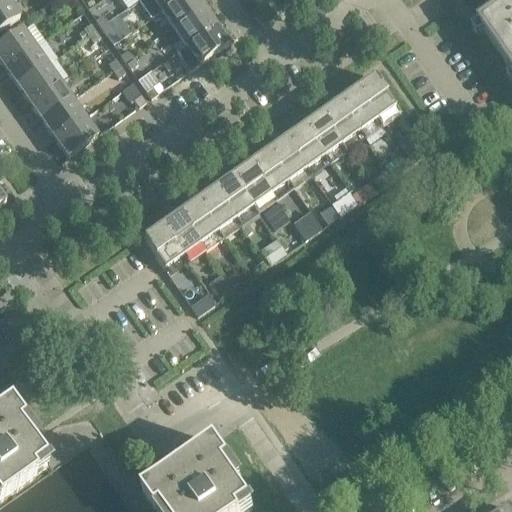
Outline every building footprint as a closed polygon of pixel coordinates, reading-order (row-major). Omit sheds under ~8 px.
[(181,0),(144,0),(139,4),(151,22),(161,15),(181,0)] [(203,12),(194,0),(181,0),(161,15),(173,32),(203,12)] [(0,34),(19,21),(6,3),(0,6),(0,34)] [(511,4),(511,3),(478,26),(511,74),(511,4)] [(215,29),(203,12),(173,32),(186,50),(215,29)] [(102,19),(95,24),(100,31),(107,26),(102,19)] [(112,33),(107,26),(100,31),(105,38),(112,33)] [(95,35),(90,28),(83,33),(88,40),(95,35)] [(228,48),(215,29),(186,50),(199,69),(228,48)] [(0,46),(0,65),(5,72),(34,51),(21,32),(0,46)] [(83,34),(78,37),(83,43),(87,40),(83,34)] [(100,42),(95,35),(88,40),(93,47),(100,42)] [(46,69),(34,51),(5,72),(17,89),(46,69)] [(127,54),(120,59),(125,66),(132,61),(127,54)] [(137,68),(132,61),(125,66),(130,73),(137,68)] [(120,70),(115,63),(108,68),(113,75),(120,70)] [(59,86),(46,69),(17,89),(30,107),(59,86)] [(125,77),(120,70),(113,75),(118,82),(125,77)] [(395,110),(373,80),(362,88),(364,89),(358,93),(357,92),(355,93),(376,123),(395,110)] [(71,104),(59,86),(30,107),(42,124),(71,104)] [(153,90),(145,96),(150,103),(158,98),(153,90)] [(376,123),(355,93),(345,100),(346,102),(340,106),(339,104),(337,105),(359,136),(376,123)] [(145,106),(140,99),(133,104),(138,111),(145,106)] [(84,122),(71,104),(42,124),(54,142),(84,122)] [(359,136),(337,105),(327,113),(328,114),(323,118),(322,116),(320,118),(341,148),(359,136)] [(341,148),(320,118),(309,125),(311,127),(305,131),(304,129),(302,130),(323,161),(341,148)] [(97,140),(84,122),(54,142),(68,161),(97,140)] [(323,161),(302,130),(292,138),(293,139),(288,143),(286,141),(284,143),(306,173),(323,161)] [(306,173),(284,143),(274,150),(275,152),(270,155),(269,154),(267,155),(288,185),(306,173)] [(408,154),(406,155),(415,168),(428,159),(419,146),(408,154)] [(288,185),(267,155),(256,162),(258,164),(252,168),(251,166),(249,168),(270,198),(288,185)] [(386,172),(385,172),(393,183),(409,172),(401,161),(386,172)] [(270,198),(249,168),(239,175),(240,177),(235,180),(233,179),(231,180),(253,210),(270,198)] [(253,210),(231,180),(221,187),(222,189),(217,193),(216,191),(214,192),(235,223),(253,210)] [(351,199),(357,208),(374,195),(368,187),(351,199)] [(235,223),(214,192),(203,200),(205,201),(199,205),(198,203),(196,205),(217,235),(235,223)] [(332,210),(331,210),(339,222),(356,210),(348,198),(332,210)] [(217,235),(196,205),(186,212),(187,214),(182,218),(180,216),(178,217),(200,248),(217,235)] [(262,221),(273,237),(274,237),(288,226),(276,210),(262,221)] [(330,211),(319,219),(327,230),(338,222),(330,211)] [(200,248),(178,217),(168,225),(169,226),(164,230),(163,228),(161,230),(182,260),(200,248)] [(310,219),(293,230),(304,247),(321,235),(310,219)] [(182,260),(161,230),(159,231),(160,233),(155,237),(153,235),(142,243),(164,273),(182,260)] [(264,263),(253,271),(257,278),(268,270),(264,263)] [(236,280),(230,280),(226,282),(231,290),(239,285),(236,280)] [(191,311),(190,311),(197,322),(206,315),(199,305),(191,311)] [(22,425),(9,406),(0,411),(0,504),(15,494),(16,494),(17,493),(35,480),(31,475),(44,466),(17,429),(22,425)] [(229,464),(215,444),(183,467),(186,470),(177,477),(174,473),(142,495),(154,511),(160,511),(161,511),(240,511),(250,505),(224,467),(229,464)]
